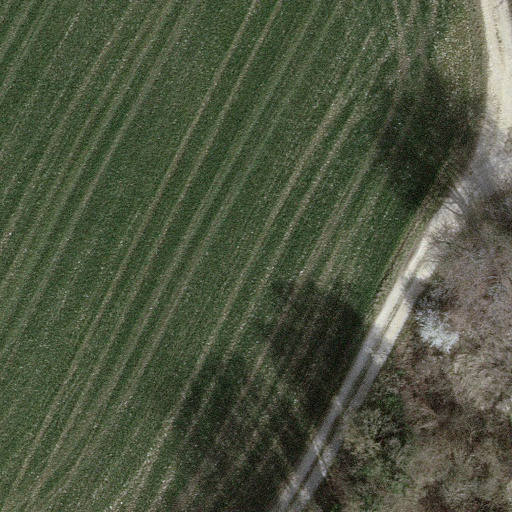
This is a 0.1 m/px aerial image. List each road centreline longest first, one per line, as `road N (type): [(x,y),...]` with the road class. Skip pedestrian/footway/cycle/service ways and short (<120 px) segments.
road 1 (track): [(281,511),(434,240),(511,151)]
road 2 (track): [(491,0),(511,128)]
